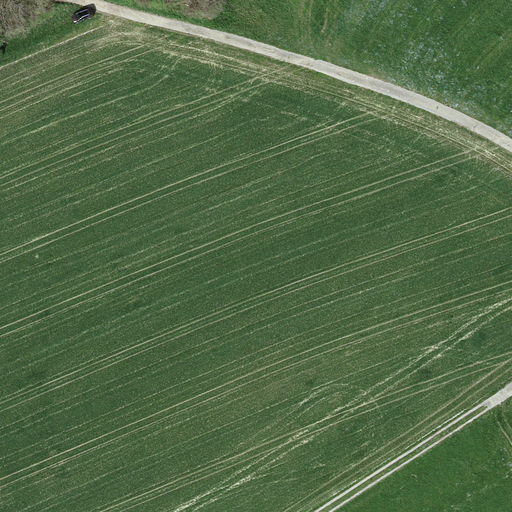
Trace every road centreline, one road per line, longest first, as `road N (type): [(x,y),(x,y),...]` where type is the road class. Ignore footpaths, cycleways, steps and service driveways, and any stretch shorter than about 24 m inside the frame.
road 1 (track): [(75,0),(360,80),(511,145)]
road 2 (track): [(323,511),(511,388)]
